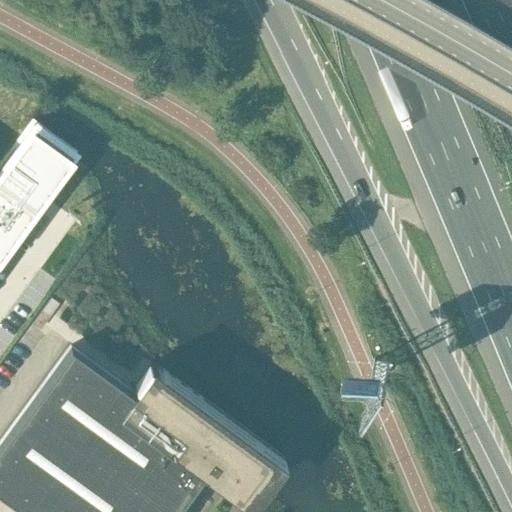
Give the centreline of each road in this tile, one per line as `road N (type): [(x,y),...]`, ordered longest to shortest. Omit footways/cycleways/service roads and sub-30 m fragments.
road 1 (motorway): [(260,0),(511,492)]
road 2 (motorway): [(380,0),(511,312)]
road 3 (secondary): [(511,75),(378,0)]
